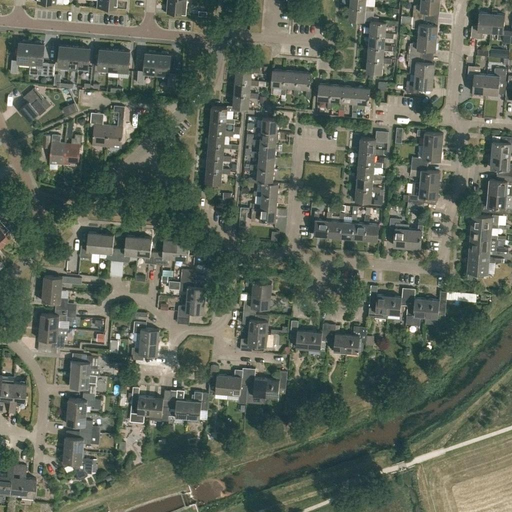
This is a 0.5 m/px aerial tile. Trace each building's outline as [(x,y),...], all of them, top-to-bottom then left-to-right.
[(96,7),(116,9),(116,0),(97,0),(97,5),(96,7)] [(186,0),(166,0),(166,13),(185,15),(186,0)] [(413,16),(424,17),(425,11),(439,12),(439,0),(421,0),(421,5),(413,5),(413,16)] [(348,19),(364,20),(365,10),(373,10),(374,6),(366,5),(365,7),(350,6),(348,19)] [(483,30),(490,31),(492,12),(479,11),(478,25),(472,25),(471,37),(482,38),(483,30)] [(497,39),(509,40),(510,28),(504,28),(505,14),(492,12),(490,31),(498,32),(497,39)] [(418,36),(437,37),(438,24),(424,22),(424,17),(413,16),(412,28),(419,29),(418,36)] [(371,20),(370,33),(385,35),(386,32),(386,25),(394,25),(395,21),(386,20),(386,22),(371,20)] [(370,33),(369,46),(384,47),(385,45),(385,37),(393,38),(394,33),(386,32),(385,35),(370,33)] [(409,54),(421,55),(422,49),(436,50),(437,37),(418,36),(418,43),(410,43),(409,54)] [(31,62),(32,42),(29,42),(29,40),(23,40),(23,41),(20,41),(18,60),(12,59),(11,72),(17,72),(18,61),(31,62)] [(35,42),(32,42),(31,62),(38,63),(37,68),(42,68),(42,74),(48,75),(49,63),(43,62),(45,43),(42,43),(42,41),(36,41),(35,42)] [(59,65),(69,65),(70,45),(60,45),(59,65)] [(80,46),(70,45),(69,65),(79,66),(80,46)] [(369,46),(368,58),(383,60),(383,57),(384,50),(392,50),(393,46),(385,45),(384,47),(369,46)] [(89,67),(90,47),(80,46),(79,66),(89,67)] [(110,49),(100,48),(99,68),(109,69),(110,49)] [(120,50),(110,49),(109,69),(119,70),(120,50)] [(129,70),(130,51),(120,50),(119,70),(129,70)] [(145,72),(157,73),(158,53),(155,53),(155,51),(149,50),(149,52),(146,52),(144,71),(138,70),(137,82),(144,83),(145,72)] [(168,85),(174,85),(175,73),(169,73),(171,54),(168,54),(168,52),(162,52),(162,53),(158,53),(157,73),(169,74),(168,85)] [(415,73),(433,75),(434,61),(421,60),(421,55),(409,54),(409,66),(416,66),(415,73)] [(366,71),(382,73),(383,62),(391,63),(391,58),(383,57),(383,60),(368,58),(366,71)] [(473,91),(485,92),(487,74),(479,73),(479,66),(469,65),(468,77),(474,77),(473,91)] [(237,67),(236,81),(251,82),(251,80),(252,72),(260,72),(261,68),(252,67),(252,69),(237,67)] [(485,92),(498,93),(499,79),(505,80),(506,68),(495,67),(494,74),(487,74),(485,92)] [(284,86),(286,70),(273,69),(272,85),(282,86),(281,93),(286,94),(286,86),(284,86)] [(298,95),(299,87),(297,87),(298,71),(286,70),(284,86),(286,86),(294,87),(294,94),(298,95)] [(306,96),(311,96),(312,88),(310,87),(311,72),(298,71),(297,87),(299,87),(307,88),(306,96)] [(406,92),(418,93),(419,86),(432,87),(433,75),(415,73),(415,81),(407,80),(406,92)] [(236,81),(235,92),(250,94),(250,92),(251,84),(259,85),(260,80),(251,80),(251,82),(236,81)] [(332,88),(332,84),(320,83),(318,98),(328,99),(327,107),(332,108),(333,100),(331,100),(332,88)] [(343,101),(345,85),(332,84),(332,88),(331,100),(333,100),(333,99),(341,101),(340,108),(344,109),(345,101),(343,101)] [(357,110),(358,103),(356,102),(357,86),(345,85),(343,101),(345,101),(353,102),(353,109),(357,110)] [(365,111),(370,111),(370,103),(369,102),(370,87),(357,86),(356,102),(358,103),(358,102),(366,103),(365,111)] [(41,102),(45,99),(35,87),(23,96),(28,102),(19,109),(29,120),(38,112),(40,114),(47,109),(41,102)] [(235,92),(233,106),(236,106),(242,106),(249,107),(250,97),(258,98),(259,93),(250,92),(250,94),(235,92)] [(74,103),(63,107),(66,115),(77,110),(74,103)] [(107,146),(121,147),(125,106),(114,105),(113,111),(119,112),(117,125),(109,124),(107,146)] [(212,105),(211,118),(227,120),(227,118),(228,110),(236,111),(236,106),(233,106),(228,105),(227,107),(212,105)] [(92,145),(107,146),(109,124),(103,124),(104,113),(91,112),(90,123),(94,123),(92,145)] [(262,130),(277,131),(278,119),(263,117),(262,127),(254,127),(253,129),(253,131),(261,132),(262,130)] [(211,118),(210,131),(226,132),(226,130),(226,122),(235,123),(235,118),(227,118),(227,120),(211,118)] [(424,135),(424,144),(442,146),(443,132),(425,131),(425,129),(417,128),(416,134),(424,135)] [(210,131),(209,143),(224,145),(225,143),(225,135),(234,136),(234,131),(226,130),(226,132),(210,131)] [(260,143),(276,144),(277,131),(262,130),(261,132),(261,140),(253,139),(253,134),(247,133),(247,141),(252,141),(252,144),(260,144),(260,143)] [(361,136),(360,149),(375,151),(376,149),(376,141),(388,142),(389,131),(377,130),(376,138),(361,136)] [(64,164),(78,165),(81,134),(75,133),(74,138),(72,137),(71,142),(66,142),(64,164)] [(41,146),(50,146),(51,134),(42,134),(41,146)] [(50,163),(64,164),(66,142),(60,141),(61,134),(52,134),(50,163)] [(491,154),(510,156),(511,148),(511,136),(500,135),(499,141),(493,141),(491,154)] [(209,143),(208,156),(223,157),(223,155),(224,147),(232,148),(238,149),(239,144),(233,143),(225,143),(224,145),(209,143)] [(259,155),(275,157),(276,144),(260,143),(260,144),(260,152),(251,152),(251,156),(259,157),(259,155)] [(412,162),(427,164),(428,158),(441,159),(442,146),(424,144),(423,157),(412,156),(412,162)] [(360,149),(359,162),(374,163),(374,161),(375,153),(383,154),(384,149),(376,149),(375,151),(360,149)] [(497,168),(497,174),(511,175),(511,162),(509,163),(510,156),(491,154),(490,167),(497,168)] [(208,156),(207,168),(222,170),(222,168),(223,160),(231,161),(232,156),(223,155),(223,157),(208,156)] [(258,167),(274,169),(275,157),(259,155),(259,157),(258,165),(250,164),(250,169),(258,170),(258,167)] [(359,162),(358,174),(373,176),(373,174),(374,166),(382,167),(383,162),(374,161),(374,163),(359,162)] [(411,174),(421,175),(420,182),(439,184),(440,171),(427,170),(427,164),(412,162),(411,174)] [(263,181),(273,182),(274,169),(258,167),(258,170),(257,177),(249,177),(249,181),(257,182),(257,181),(263,181)] [(205,181),(221,183),(222,173),(230,173),(231,169),(222,168),(222,170),(207,168),(205,181)] [(358,174),(356,187),(372,188),(372,186),(373,178),(381,179),(382,175),(373,174),(373,176),(358,174)] [(489,179),(488,192),(511,193),(511,175),(497,174),(496,180),(489,179)] [(253,195),(262,196),(262,194),(277,195),(279,182),(273,182),(263,181),(262,191),(254,190),(253,195)] [(409,194),(408,200),(424,202),(425,196),(438,197),(439,184),(420,182),(412,182),(411,193),(409,193),(409,194)] [(355,200),(371,201),(372,191),(380,192),(380,187),(372,186),(372,188),(356,187),(355,200)] [(511,207),(511,193),(488,192),(487,205),(494,206),(493,212),(510,213),(511,207)] [(223,193),(222,200),(230,201),(231,193),(223,193)] [(253,203),(252,208),(260,208),(261,206),(276,208),(277,195),(262,194),(262,196),(261,204),(253,203)] [(240,215),(246,215),(246,212),(248,212),(249,207),(240,206),(240,215)] [(260,208),(252,208),(252,207),(251,213),(254,213),(254,215),(251,215),(251,220),(260,221),(260,219),(275,221),(276,208),(261,206),(260,208)] [(314,234),(327,235),(329,219),(327,219),(319,219),(319,211),(315,210),(314,219),(316,219),(314,234)] [(329,219),(327,235),(340,236),(341,221),(339,220),(331,220),(332,211),(327,211),(327,219),(329,219)] [(340,236),(352,237),(354,222),(352,221),(344,221),(345,213),(340,212),(339,220),(341,221),(340,236)] [(354,222),(352,237),(365,238),(366,223),(364,223),(358,222),(359,220),(357,220),(357,214),(353,213),(352,221),(354,222)] [(472,213),(471,225),(492,227),(498,227),(498,223),(492,223),(493,215),(472,213)] [(365,238),(378,239),(379,224),(369,223),(370,215),(365,214),(364,223),(366,223),(365,238)] [(394,245),(407,246),(409,227),(399,226),(400,218),(391,217),(389,237),(395,238),(394,245)] [(0,246),(10,237),(5,232),(8,228),(0,218),(0,246)] [(407,246),(421,247),(422,232),(423,232),(424,220),(419,220),(418,228),(409,227),(407,246)] [(471,225),(470,236),(491,238),(497,239),(497,234),(491,234),(492,227),(471,225)] [(93,251),(100,251),(101,233),(88,232),(87,245),(81,244),(80,257),(92,258),(93,251)] [(107,259),(118,260),(119,248),(113,247),(114,234),(101,233),(100,251),(107,252),(107,259)] [(131,254),(137,254),(139,236),(126,235),(125,248),(119,248),(118,260),(130,261),(131,254)] [(145,262),(156,263),(157,251),(151,251),(152,237),(139,236),(137,254),(146,255),(145,262)] [(496,246),(497,239),(491,238),(470,236),(469,248),(490,249),(490,250),(496,250),(496,246)] [(156,263),(167,264),(168,257),(176,258),(177,239),(164,238),(163,252),(157,251),(156,263)] [(177,239),(176,258),(183,258),(182,262),(188,262),(190,240),(177,239)] [(489,261),(495,262),(495,257),(489,257),(490,250),(490,249),(469,248),(468,259),(489,261)] [(488,272),(494,273),(494,269),(488,268),(489,261),(468,259),(467,271),(488,273),(488,272)] [(181,278),(193,279),(194,269),(182,268),(181,278)] [(252,293),(270,295),(271,282),(258,281),(259,275),(247,274),(246,285),(253,286),(252,293)] [(45,275),(43,288),(62,289),(63,282),(82,283),(82,277),(62,276),(45,275)] [(187,298),(205,299),(206,286),(193,285),(193,279),(181,278),(180,290),(187,290),(187,298)] [(371,285),(370,301),(370,302),(372,302),(371,316),(387,317),(387,318),(388,318),(390,295),(376,294),(377,285),(371,285)] [(390,295),(388,318),(388,312),(400,313),(401,304),(407,305),(406,314),(407,314),(406,323),(409,288),(403,287),(402,296),(390,295)] [(56,302),(56,308),(67,309),(77,310),(77,303),(68,302),(69,297),(61,297),(62,289),(43,288),(42,301),(56,302)] [(426,316),(427,298),(414,297),(415,288),(409,288),(406,323),(419,324),(420,315),(426,316)] [(477,293),(447,290),(447,291),(446,298),(476,301),(477,293)] [(426,316),(438,317),(439,307),(445,307),(446,298),(447,291),(440,291),(440,299),(427,298),(426,316)] [(243,312),(255,313),(256,306),(269,308),(270,295),(252,293),(252,301),(244,300),(243,312)] [(178,316),(190,317),(191,311),(204,312),(205,299),(187,298),(186,305),(179,305),(178,316)] [(67,309),(56,308),(55,314),(41,312),(40,326),(59,327),(59,320),(66,320),(67,317),(77,318),(77,310),(67,309)] [(249,331),(267,332),(269,320),(255,318),(255,313),(243,312),(242,323),(250,324),(249,331)] [(296,346),(308,347),(310,330),(297,329),(298,320),(292,320),(290,337),(296,337),(296,346)] [(140,340),(159,342),(160,329),(146,327),(147,322),(135,321),(134,332),(135,332),(133,339),(140,340)] [(322,339),(328,340),(330,323),(324,322),(323,331),(310,330),(308,347),(321,349),(322,339)] [(334,350),(346,351),(348,333),(335,332),(336,323),(330,323),(328,340),(334,340),(334,350)] [(346,351),(359,352),(359,342),(366,343),(368,326),(354,325),(353,334),(348,333),(346,351)] [(52,346),(64,347),(65,335),(58,335),(59,327),(40,326),(39,339),(53,340),(52,346)] [(240,349),(252,350),(253,344),(266,345),(267,332),(249,331),(248,338),(241,338),(240,349)] [(132,358),(143,359),(144,354),(158,355),(159,342),(140,340),(140,347),(133,347),(132,358)] [(73,360),(71,373),(90,375),(91,367),(98,367),(99,356),(87,355),(86,361),(73,360)] [(216,391),(228,392),(229,375),(217,374),(218,365),(211,364),(210,381),(216,382),(216,391)] [(242,376),(229,375),(228,392),(240,393),(240,397),(247,398),(247,394),(249,367),(243,367),(242,376)] [(255,368),(249,367),(247,394),(253,394),(266,395),(267,378),(255,377),(255,368)] [(267,378),(266,395),(278,396),(279,387),(286,388),(287,371),(281,370),(280,379),(267,378)] [(121,383),(129,384),(130,372),(122,372),(121,383)] [(84,387),(84,393),(95,394),(97,382),(89,382),(90,375),(71,373),(70,386),(84,387)] [(3,399),(9,400),(11,400),(13,382),(13,376),(1,375),(0,380),(0,411),(2,412),(3,399)] [(8,412),(14,413),(15,400),(24,401),(25,383),(13,382),(11,400),(9,400),(8,412)] [(145,413),(150,414),(152,396),(139,395),(140,386),(133,386),(130,420),(144,421),(145,413)] [(152,396),(150,414),(150,418),(162,420),(163,406),(170,406),(171,389),(165,388),(164,397),(152,396)] [(171,389),(170,406),(176,407),(176,416),(188,417),(190,399),(184,399),(185,389),(178,389),(178,390),(171,389)] [(190,399),(188,417),(201,418),(201,409),(208,409),(209,393),(203,392),(203,391),(195,391),(194,400),(190,399)] [(69,397),(68,411),(87,412),(87,405),(94,405),(95,394),(84,393),(83,399),(69,397)] [(81,425),(80,431),(92,432),(93,420),(86,419),(87,412),(68,411),(67,424),(81,425)] [(66,435),(65,448),(83,450),(84,442),(91,443),(92,435),(92,432),(80,431),(80,437),(66,435)] [(83,457),(83,450),(65,448),(64,454),(59,456),(64,466),(72,463),(79,479),(87,475),(88,473),(92,473),(92,464),(93,458),(90,458),(83,457)] [(0,492),(2,493),(9,494),(10,475),(12,475),(14,463),(7,462),(6,472),(0,471),(0,492)] [(10,475),(9,494),(34,496),(35,478),(25,476),(26,464),(20,463),(18,476),(12,475),(10,475)]
